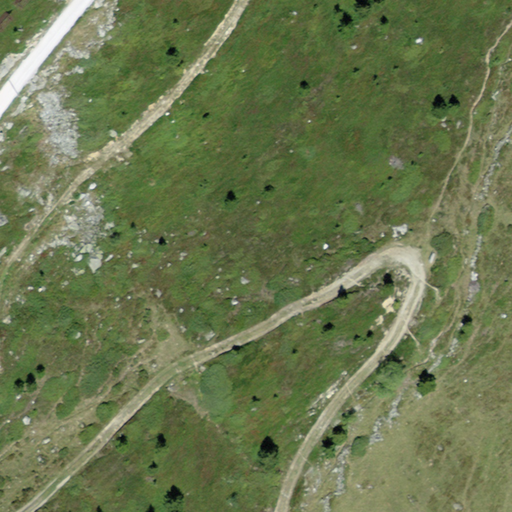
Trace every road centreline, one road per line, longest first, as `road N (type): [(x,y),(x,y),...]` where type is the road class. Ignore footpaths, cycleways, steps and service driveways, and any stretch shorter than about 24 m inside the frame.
road 1 (track): [(26,511),(155,381),(374,263),(405,260),(412,280),(385,343),(318,422),(276,511)]
road 2 (track): [(79,0),(0,102)]
